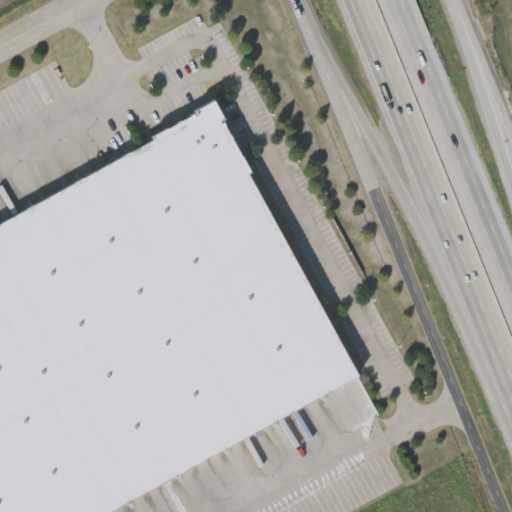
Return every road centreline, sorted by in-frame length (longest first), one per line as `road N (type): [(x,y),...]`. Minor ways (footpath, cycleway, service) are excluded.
road 1 (secondary): [(304,25),(500,511)]
road 2 (motorway): [(304,25),(511,404)]
road 3 (motorway): [(364,0),(511,367)]
road 4 (motorway): [(511,277),(395,0)]
